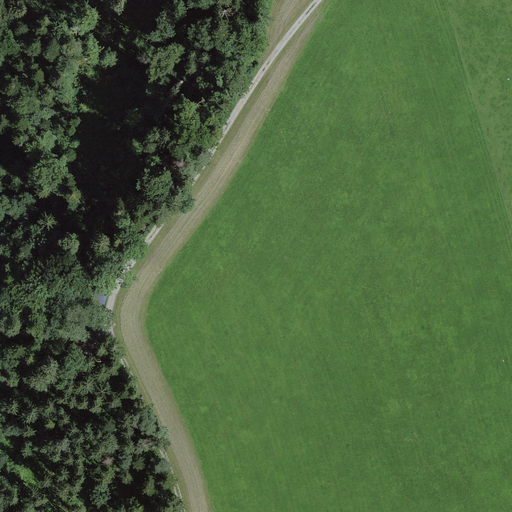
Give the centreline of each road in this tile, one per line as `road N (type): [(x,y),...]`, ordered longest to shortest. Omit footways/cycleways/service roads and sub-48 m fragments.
road 1 (track): [(318,0),(127,272),(105,316)]
road 2 (track): [(105,316),(183,511)]
road 3 (track): [(105,316),(74,372),(43,385),(0,374)]
